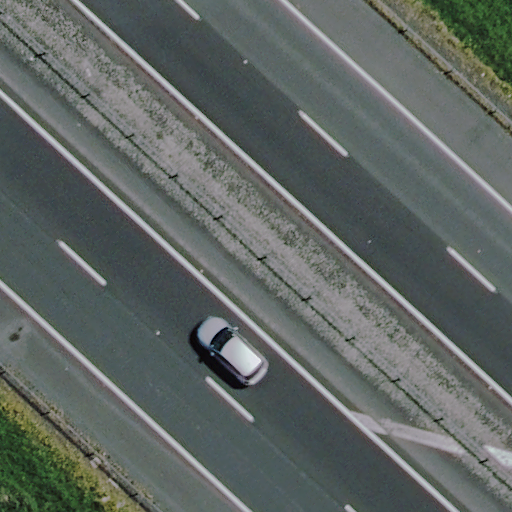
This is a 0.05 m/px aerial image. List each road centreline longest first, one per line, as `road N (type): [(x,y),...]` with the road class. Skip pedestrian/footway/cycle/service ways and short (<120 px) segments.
road 1 (motorway): [(347,511),(0,192)]
road 2 (motorway): [(198,0),(511,290)]
